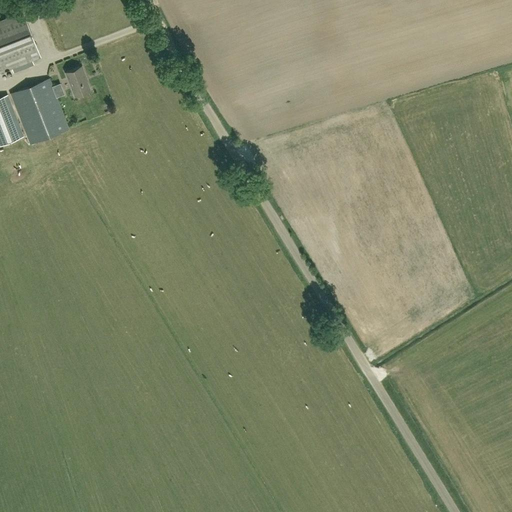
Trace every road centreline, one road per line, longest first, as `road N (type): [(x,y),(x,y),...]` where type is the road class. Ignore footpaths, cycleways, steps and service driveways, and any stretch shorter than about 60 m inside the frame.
road 1 (unclassified): [(454,511),(146,0)]
road 2 (unknown): [(213,118),(511,31)]
